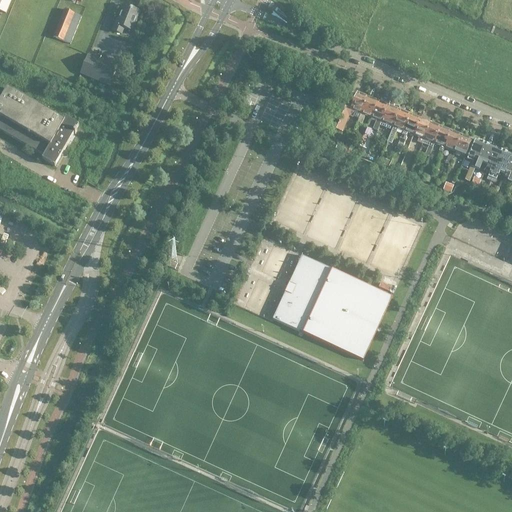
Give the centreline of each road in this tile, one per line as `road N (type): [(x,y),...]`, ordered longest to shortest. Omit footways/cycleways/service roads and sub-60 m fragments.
road 1 (secondary): [(23,373),(223,0)]
road 2 (residential): [(511,120),(245,0)]
